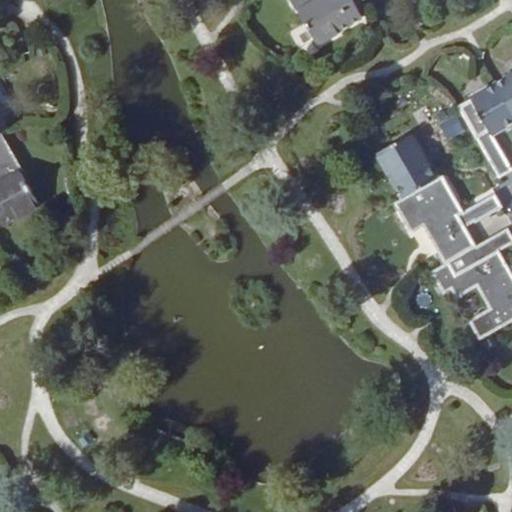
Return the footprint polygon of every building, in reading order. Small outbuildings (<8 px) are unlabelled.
[(299,9),(316,0),(291,0),(297,9),(299,9)] [(316,0),(299,9),(319,43),(364,16),(354,0),(316,0)] [(511,76),(499,84),(511,105),(511,76)] [(511,124),(511,105),(499,84),(460,106),(501,178),(511,171),(511,162),(496,134),(511,124)] [(0,182),(21,170),(23,169),(3,134),(10,130),(0,111),(0,182)] [(405,197),(440,178),(414,133),(380,152),(405,197)] [(21,170),(0,182),(0,227),(41,203),(21,170)] [(445,264),(479,245),(469,227),(504,207),(496,193),(466,211),(445,175),(440,178),(405,197),(396,203),(414,232),(424,226),(445,264)] [(479,245),(445,264),(433,271),(446,295),(453,291),(458,299),(479,287),(490,307),(469,319),(481,340),(511,321),(511,268),(502,250),(511,244),(511,232),(509,228),(479,245)]
